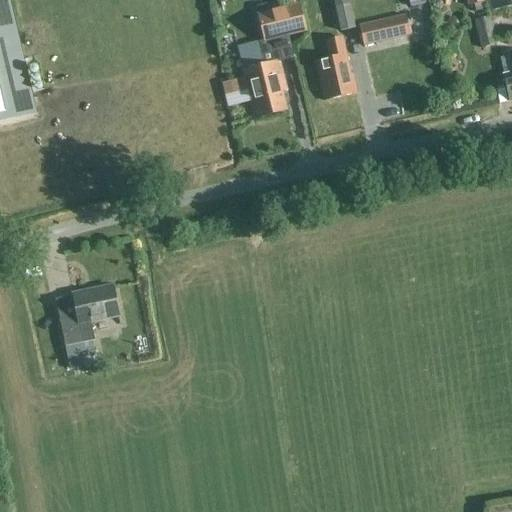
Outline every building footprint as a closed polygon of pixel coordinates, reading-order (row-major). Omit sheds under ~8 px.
[(4,0),(0,0),(0,122),(32,115),(4,0)] [(348,0),(338,0),(334,1),(335,9),(340,32),(354,29),(349,6),(348,0)] [(511,0),(486,0),(489,13),(511,7),(511,0)] [(288,7),(258,15),(258,18),(265,42),(307,33),(299,4),(288,7)] [(492,15),(499,43),(511,40),(511,32),(507,11),(492,15)] [(410,37),(406,18),(360,28),(364,47),(410,37)] [(496,47),(488,18),(474,22),(481,51),(496,47)] [(234,30),(235,46),(250,45),(249,29),(234,30)] [(330,59),(315,63),(325,102),(357,95),(353,77),(351,77),(342,40),(326,43),(330,59)] [(247,79),(223,85),(229,108),(253,102),(257,118),(287,111),(280,82),(285,81),(280,62),(245,71),(247,79)] [(65,292),(75,291),(73,275),(63,276),(65,292)] [(77,316),(59,319),(65,348),(70,370),(88,367),(98,364),(97,356),(94,356),(91,342),(94,342),(90,326),(121,318),(114,287),(72,296),(77,316)]
